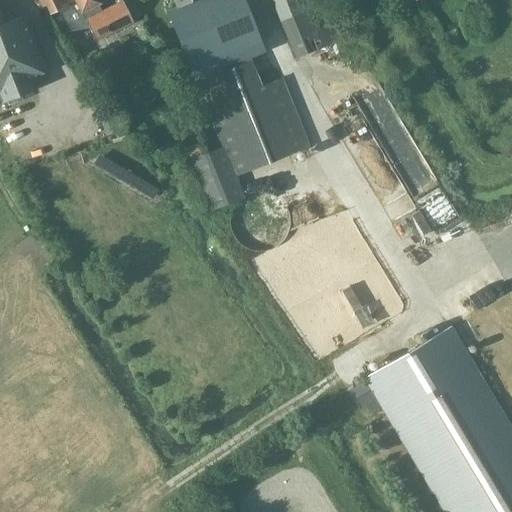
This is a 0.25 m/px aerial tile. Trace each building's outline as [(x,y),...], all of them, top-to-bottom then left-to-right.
[(96,42),(132,23),(121,1),(101,11),(98,5),(100,3),(98,0),(37,0),(45,15),(48,14),(58,33),(88,27),(96,42)] [(233,176),(304,148),(277,79),(258,87),(243,49),(258,42),(241,0),(175,0),(179,7),(167,12),(221,148),(207,153),(186,162),(206,213),(238,200),(241,198),(233,176)] [(270,0),(293,58),(339,40),(322,0),(270,0)] [(28,78),(46,71),(24,15),(1,24),(0,19),(0,100),(1,103),(33,91),(28,78)] [(145,24),(135,29),(143,46),(153,41),(145,24)] [(367,80),(368,65),(352,63),(351,79),(367,80)] [(374,173),(398,160),(364,93),(340,106),(374,173)] [(202,140),(181,149),(186,162),(207,153),(202,140)] [(393,195),(414,188),(407,168),(386,175),(393,195)] [(260,251),(265,251),(270,249),(274,247),(279,244),(282,241),(285,236),(288,232),(289,227),(290,221),(289,216),(288,211),(286,206),(283,202),(279,198),(275,195),(270,193),(265,192),(260,191),(254,192),(250,193),(245,195),(241,198),(242,199),(238,200),(235,204),(232,208),(231,213),(230,218),(230,223),(230,228),(232,233),(234,237),(237,241),(241,245),(245,248),(250,250),(255,251),(260,251)] [(511,286),(511,285),(511,237),(508,240),(511,245),(511,264),(502,271),(511,286)] [(511,511),(511,428),(451,326),(363,379),(365,382),(351,390),(361,407),(375,399),(442,511),(511,511)] [(283,430),(258,446),(266,459),(292,443),(283,430)]
